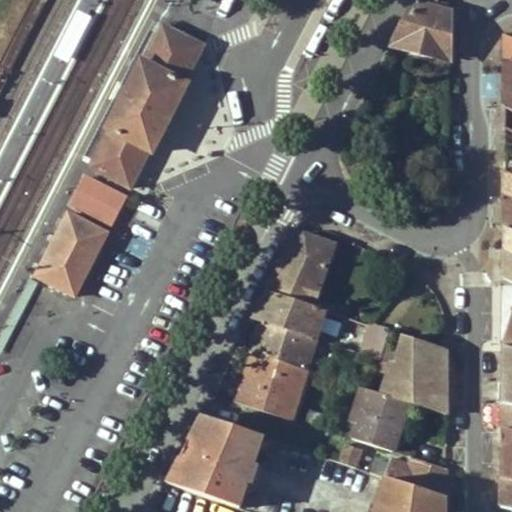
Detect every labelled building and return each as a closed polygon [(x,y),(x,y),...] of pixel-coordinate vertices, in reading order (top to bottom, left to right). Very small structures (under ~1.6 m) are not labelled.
[(448,60),(449,8),(437,5),(438,0),(419,0),(396,46),(448,60)] [(90,168),(130,189),(150,152),(152,153),(187,85),(185,84),(204,47),(164,25),(144,63),(141,62),(106,130),(109,132),(90,168)] [(45,79),(53,83),(72,49),(63,44),(45,79)] [(351,171),(381,182),(388,163),(358,152),(351,171)] [(71,215),(44,266),(42,269),(78,288),(107,234),(71,215)] [(288,251),(267,291),(315,307),(318,296),(335,245),(307,234),(302,237),(296,241),(292,245),(288,251)] [(326,311),(315,307),(267,291),(253,320),(261,322),(316,340),(326,311)] [(342,304),(318,296),(315,307),(326,311),(339,315),(342,304)] [(316,340),(261,322),(252,352),(256,353),(306,370),(316,340)] [(364,355),(381,361),(389,332),(373,326),(364,355)] [(448,383),(448,351),(404,337),(396,363),(391,363),(390,364),(448,383)] [(503,390),(503,403),(511,405),(511,347),(504,345),(503,390)] [(256,353),(252,352),(245,375),(249,376),(256,353)] [(256,353),(249,376),(245,375),(236,402),(294,421),(309,372),(306,370),(256,353)] [(379,373),(387,375),(384,387),(382,395),(409,403),(448,415),(448,383),(390,364),(383,361),(379,373)] [(361,388),(350,422),(358,425),(369,391),(361,388)] [(382,395),(369,391),(358,425),(353,440),(393,452),(409,403),(382,395)] [(511,405),(503,403),(503,423),(503,428),(511,430),(511,405)] [(307,424),(321,428),(324,416),(311,412),(307,424)] [(258,467),(254,466),(264,437),(206,418),(202,417),(168,484),(240,508),(248,485),(252,486),(258,467)] [(502,453),(511,455),(511,430),(503,428),(502,453)] [(362,450),(347,445),(340,463),(356,468),(362,450)] [(502,479),(511,481),(511,455),(502,453),(502,462),(502,479)] [(447,470),(412,459),(409,465),(392,460),(389,467),(375,462),(372,474),(386,479),(447,499),(447,470)] [(386,479),(375,511),(447,511),(447,499),(386,479)] [(511,481),(502,479),(502,490),(502,508),(511,510),(511,481)]
